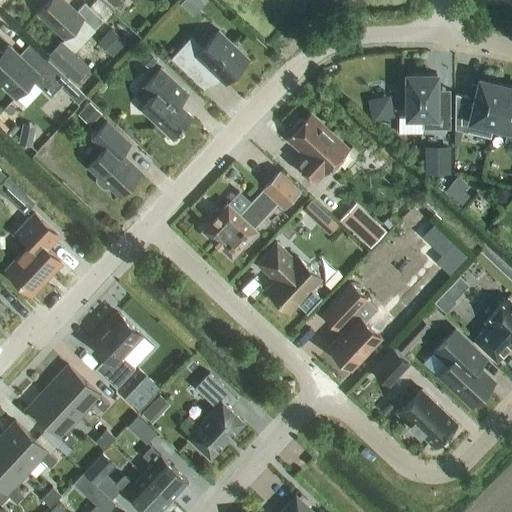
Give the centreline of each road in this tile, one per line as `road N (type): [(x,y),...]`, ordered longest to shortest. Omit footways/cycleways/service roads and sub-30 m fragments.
road 1 (residential): [(150,224),(314,58),(387,39),(437,39)]
road 2 (residential): [(511,414),(453,475),(428,479),(324,391)]
road 3 (residential): [(150,224),(324,391)]
road 4 (residential): [(0,364),(23,339),(42,335),(150,224)]
road 5 (residential): [(324,391),(211,511)]
